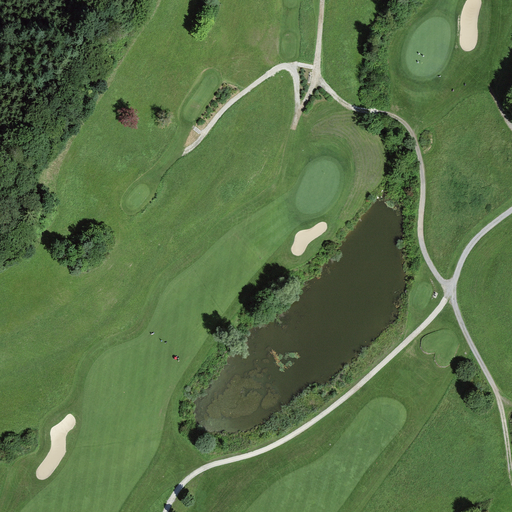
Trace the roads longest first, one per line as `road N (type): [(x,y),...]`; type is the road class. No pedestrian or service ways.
road 1 (track): [(511,474),(500,398),(423,249),(422,173),(410,130),(390,115),(347,105),(317,78)]
road 2 (track): [(511,211),(472,244),(443,306),(352,394),(280,443),(203,471),(167,511)]
road 3 (track): [(182,156),(230,104),(278,69),(295,79),(293,129)]
road 4 (track): [(323,0),(317,78),(293,129)]
